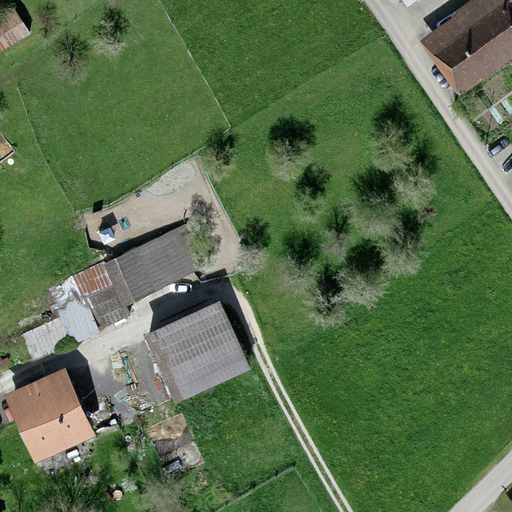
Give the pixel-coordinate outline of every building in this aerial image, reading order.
[(511,0),(502,0),(439,45),(460,75),(511,38),(511,0)] [(30,31),(14,7),(0,16),(0,48),(1,49),(30,31)] [(201,261),(185,224),(106,259),(79,274),(73,279),(94,326),(129,310),(122,295),(201,261)] [(246,355),(223,303),(149,337),(172,389),(234,361),(246,355)] [(23,335),(33,356),(71,338),(60,319),(23,335)] [(64,373),(13,397),(35,446),(89,421),(84,411),(83,412),(64,373)] [(88,511),(84,498),(64,505),(66,511),(88,511)]
